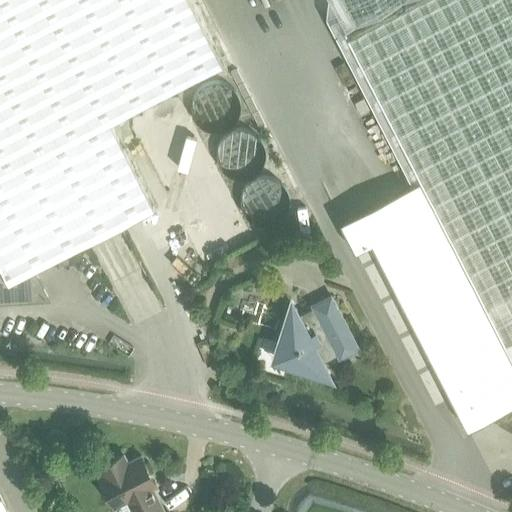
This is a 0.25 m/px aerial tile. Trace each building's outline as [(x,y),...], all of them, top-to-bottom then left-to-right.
[(0,0),(0,301),(30,299),(29,290),(44,289),(33,269),(155,207),(111,122),(223,65),(189,0),(0,0)] [(327,0),(326,17),(335,34),(400,0),(327,0)] [(511,0),(415,0),(338,40),(412,183),(340,221),(354,250),(371,241),(467,427),(469,426),(467,423),(511,399),(511,0)] [(363,96),(354,101),(360,113),(369,108),(363,96)] [(359,347),(331,294),(313,304),(316,310),(302,318),(292,297),(272,358),(333,378),(324,361),(338,353),(340,357),(359,347)] [(124,453),(99,466),(103,474),(99,476),(114,506),(127,499),(134,511),(165,511),(152,486),(157,484),(142,455),(128,461),(124,453)]
